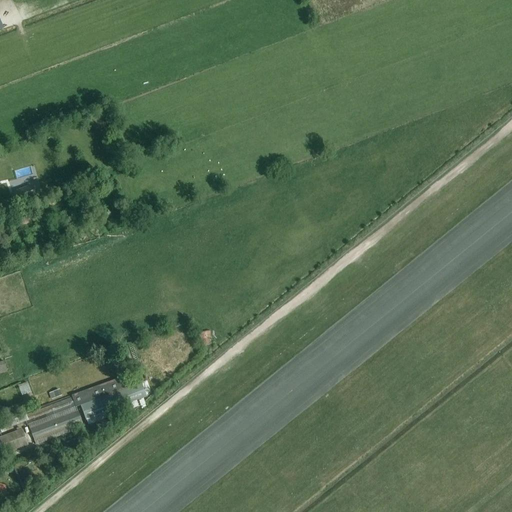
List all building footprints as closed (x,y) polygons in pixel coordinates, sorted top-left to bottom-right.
[(32,185),(11,193),(16,205),(36,198),(32,185)] [(199,332),(204,346),(215,342),(211,328),(199,332)] [(135,408),(131,399),(146,394),(142,383),(137,384),(134,375),(91,390),(51,405),(26,415),(3,424),(6,429),(28,420),(27,419),(74,402),(76,407),(80,405),(87,425),(135,408)] [(23,397),(33,395),(29,381),(19,384),(23,397)] [(49,394),(51,400),(62,396),(59,390),(49,394)] [(36,445),(83,427),(82,423),(78,412),(77,412),(76,407),(29,425),(30,430),(34,440),(36,445)] [(0,455),(28,445),(22,430),(0,437),(0,455)]
